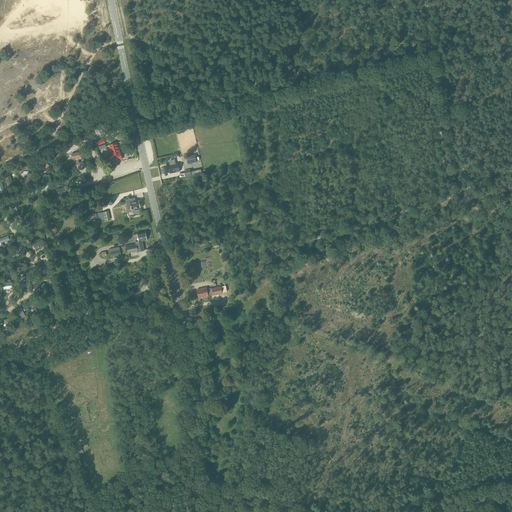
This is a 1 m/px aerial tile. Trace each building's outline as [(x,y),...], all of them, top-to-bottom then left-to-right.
[(116,143),(109,145),(110,149),(105,151),(107,157),(108,159),(105,159),(107,163),(109,163),(116,161),(122,159),(119,152),(116,143)] [(187,157),(188,164),(196,162),(195,156),(187,157)] [(170,173),(180,171),(178,163),(169,165),(170,173)] [(20,179),(20,183),(30,184),(31,174),(27,173),(27,178),(23,177),(23,179),(20,179)] [(41,177),(38,178),(41,187),(52,183),(49,174),(46,175),(45,174),(40,176),(41,177)] [(5,178),(8,188),(13,186),(9,176),(5,178)] [(125,200),(126,206),(127,206),(127,210),(131,209),(131,210),(139,208),(138,201),(135,201),(134,198),(125,200)] [(136,243),(125,245),(127,254),(137,251),(137,252),(144,250),(142,241),(146,240),(145,232),(137,234),(138,242),(135,242),(136,243)] [(119,248),(109,250),(111,257),(121,255),(119,248)] [(36,261),(40,270),(44,268),(39,259),(36,261)] [(21,276),(21,281),(25,281),(25,285),(30,285),(30,276),(21,276)] [(44,283),(40,285),(45,294),(49,292),(44,283)] [(207,288),(197,290),(199,298),(208,296),(207,288)] [(52,300),(43,302),(44,306),(48,305),(49,312),(54,311),(52,300)] [(36,301),(28,303),(29,308),(33,307),(34,313),(38,312),(36,301)] [(17,310),(16,311),(18,313),(19,313),(22,318),(25,317),(20,307),(17,309),(17,310)] [(13,319),(4,320),(4,324),(9,324),(10,331),(15,331),(13,319)]
